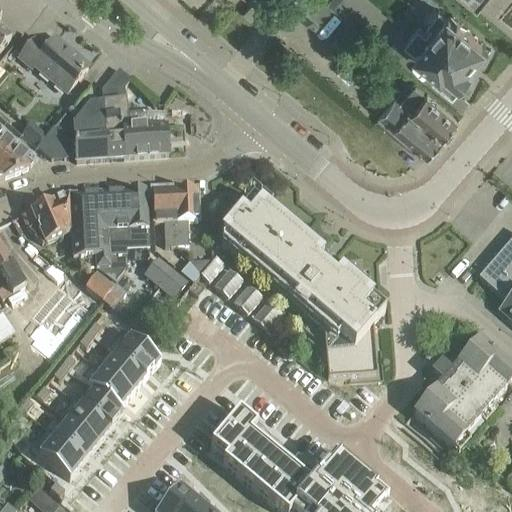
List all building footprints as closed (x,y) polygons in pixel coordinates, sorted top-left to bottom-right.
[(322,0),(279,0),(307,23),(316,30),(334,9),(325,2),(324,1),(322,0)] [(244,13),(251,21),(258,13),(252,6),(244,13)] [(419,27),(406,43),(417,53),(438,71),(432,77),(438,82),(454,95),(463,84),(462,82),(472,70),(469,67),(486,46),(471,34),(450,15),(449,17),(439,9),(427,23),(432,27),(427,33),(419,27)] [(0,53),(11,41),(0,31),(0,19),(1,19),(0,17),(0,53)] [(35,40),(18,60),(33,73),(35,71),(66,97),(75,86),(88,71),(66,52),(68,50),(57,40),(47,51),(35,40)] [(124,162),(169,158),(165,117),(127,119),(125,90),(131,82),(119,71),(103,91),(104,106),(91,107),(74,127),(75,145),(77,165),(109,163),(109,162),(124,161),(124,162)] [(414,83),(402,96),(411,104),(408,108),(444,139),(459,122),(414,83)] [(411,104),(402,96),(399,100),(396,98),(381,116),(428,156),(444,139),(408,108),(411,104)] [(37,150),(42,155),(51,162),(67,161),(65,141),(54,131),(37,150)] [(0,178),(3,181),(30,170),(29,170),(34,165),(0,136),(1,136),(0,134),(0,178)] [(197,191),(174,192),(177,250),(189,249),(188,225),(198,224),(197,191)] [(177,250),(174,192),(152,194),(154,226),(164,226),(165,250),(177,250)] [(146,193),(127,194),(127,200),(122,200),(123,231),(125,231),(126,261),(127,261),(127,253),(150,251),(148,228),(150,228),(150,225),(148,225),(146,193)] [(69,198),(71,235),(72,247),(61,247),(69,260),(84,271),(94,270),(115,289),(127,275),(127,261),(126,261),(125,231),(123,231),(122,200),(127,200),(127,194),(69,198)] [(45,247),(71,235),(69,198),(31,214),(22,218),(28,233),(36,239),(34,241),(42,247),(45,246),(45,247)] [(222,238),(225,240),(222,244),(222,248),(324,334),(328,381),(378,377),(374,328),(386,314),(371,302),(369,274),(342,277),(330,267),(326,273),(318,267),(323,261),(253,201),(222,238)] [(511,242),(479,281),(506,304),(507,304),(511,298),(511,242)] [(0,271),(9,287),(14,296),(26,288),(0,245),(0,271)] [(146,273),(177,299),(189,285),(158,259),(146,273)] [(216,261),(214,263),(203,276),(201,279),(209,285),(224,268),(216,261)] [(214,263),(189,264),(203,276),(214,263)] [(215,290),(228,302),(243,284),(230,273),(215,290)] [(108,293),(111,289),(96,276),(86,289),(89,292),(92,294),(96,298),(110,309),(117,300),(108,293)] [(126,279),(121,286),(131,294),(137,287),(126,279)] [(94,298),(71,280),(34,326),(47,335),(43,340),(53,349),(94,298)] [(197,284),(195,286),(190,293),(198,300),(205,291),(197,284)] [(9,287),(0,292),(0,298),(2,303),(14,296),(9,287)] [(234,307),(247,318),(262,300),(249,289),(234,307)] [(507,304),(506,304),(498,314),(511,326),(511,298),(507,304)] [(153,300),(132,327),(149,340),(170,314),(153,300)] [(253,323),(266,334),(282,317),(269,305),(253,323)] [(95,326),(88,335),(94,340),(102,331),(95,326)] [(123,333),(107,352),(111,355),(146,384),(161,365),(123,333)] [(88,335),(80,345),(86,350),(94,340),(88,335)] [(414,416),(455,452),(511,385),(511,369),(479,340),(450,374),(441,366),(433,375),(442,383),(414,416)] [(111,355),(98,371),(101,374),(102,374),(133,399),(146,384),(111,355)] [(70,358),(62,367),(68,372),(76,363),(70,358)] [(62,367),(54,377),(61,382),(68,372),(62,367)] [(101,374),(88,390),(89,390),(90,390),(120,415),(120,414),(133,399),(102,374),(101,374)] [(37,399),(36,399),(43,404),(51,394),(44,389),(37,399)] [(77,405),(77,406),(111,434),(125,418),(120,414),(120,415),(90,390),(89,390),(77,405)] [(27,402),(20,411),(26,417),(34,407),(27,402)] [(73,402),(59,419),(67,425),(98,450),(111,434),(77,406),(77,405),(73,402)] [(218,442),(211,451),(226,464),(222,469),(223,469),(274,511),(381,511),(386,507),(388,505),(358,481),(348,472),(337,463),(335,461),(314,486),(311,490),(251,439),(254,436),(257,432),(239,417),(218,442)] [(55,440),(54,440),(85,466),(98,450),(67,425),(55,440)] [(47,433),(32,452),(70,484),(85,466),(54,440),(55,440),(47,433)] [(0,444),(0,462),(3,464),(14,450),(3,441),(0,444)] [(56,487),(50,493),(60,501),(65,495),(56,487)] [(180,489),(160,511),(188,511),(196,503),(189,497),(180,489)] [(39,511),(56,511),(59,508),(37,491),(28,503),(39,511)] [(206,511),(196,503),(188,511),(206,511)]
